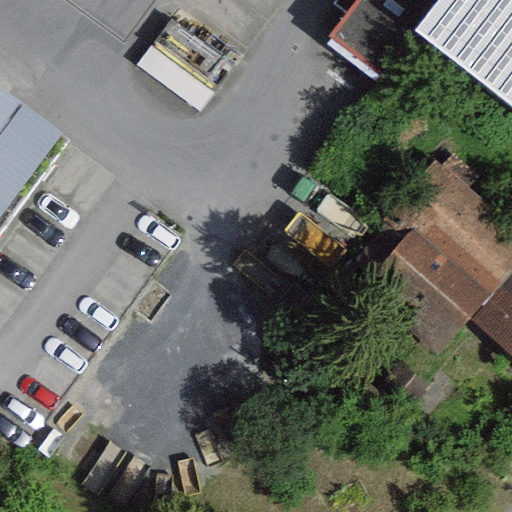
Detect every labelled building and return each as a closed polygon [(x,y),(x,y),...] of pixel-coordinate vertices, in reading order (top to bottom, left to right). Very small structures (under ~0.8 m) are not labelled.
[(416,36),(443,0),(336,0),(333,4),(347,14),(329,38),(382,80),(416,36)] [(511,0),(443,0),(416,36),(511,109),(511,0)] [(0,249),(76,146),(0,89),(0,249)] [(357,263),(440,336),(511,253),(511,243),(457,195),(475,176),(452,156),(357,263)] [(511,313),(503,323),(511,330),(511,313)]
